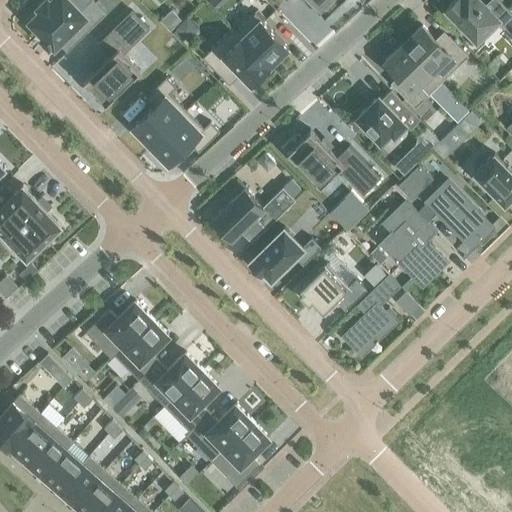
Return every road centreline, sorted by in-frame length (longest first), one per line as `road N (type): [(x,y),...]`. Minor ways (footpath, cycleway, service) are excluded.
road 1 (residential): [(161,208),(387,0)]
road 2 (residential): [(128,233),(335,446)]
road 3 (residential): [(363,416),(161,208)]
road 4 (residential): [(161,208),(0,42)]
road 5 (residential): [(363,416),(511,269)]
road 6 (residential): [(0,101),(128,233)]
road 7 (residential): [(0,352),(128,233)]
